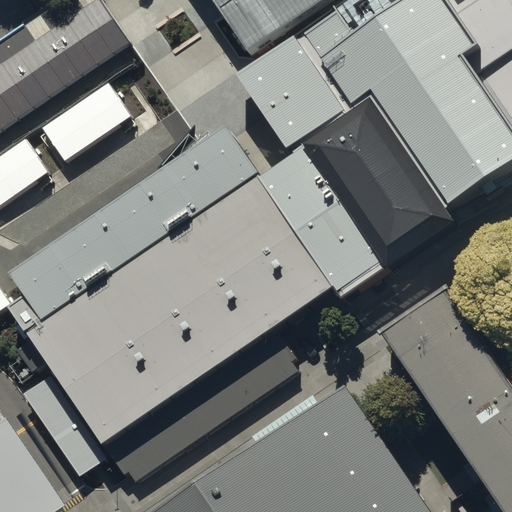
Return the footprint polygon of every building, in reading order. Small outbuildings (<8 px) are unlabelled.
[(0,131),(175,12),(166,0),(101,0),(0,69),(0,131)] [(511,0),(453,0),(429,16),(462,64),(384,117),(378,107),(352,125),(341,109),(301,136),(311,151),(258,187),(240,161),(19,312),(36,337),(18,350),(35,373),(53,361),(133,478),(298,365),(275,331),(380,259),(393,278),(463,231),(452,215),(511,174),(511,0)] [(207,0),(249,60),(336,0),(207,0)] [(180,69),(168,51),(125,81),(150,116),(187,91),(182,83),(185,81),(178,71),(180,69)] [(137,129),(111,90),(40,139),(63,173),(124,132),(127,137),(137,129)] [(54,185),(29,147),(0,166),(0,215),(38,189),(41,194),(54,185)] [(0,322),(15,312),(0,289),(0,322)] [(511,511),(511,388),(454,301),(393,341),(506,511),(511,511)] [(52,382),(26,400),(84,485),(110,467),(52,382)] [(429,511),(349,394),(176,511),(429,511)] [(0,511),(50,511),(4,444),(0,446),(0,511)]
